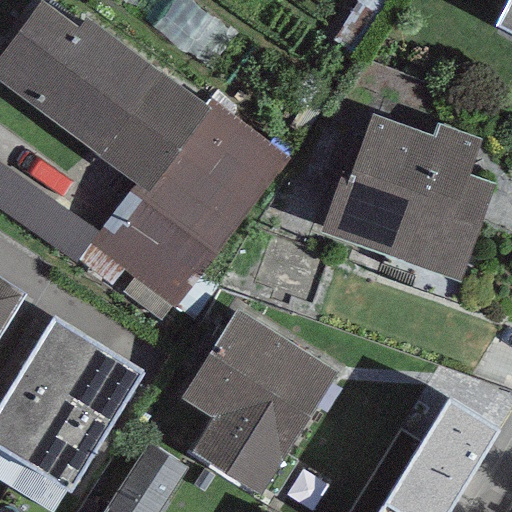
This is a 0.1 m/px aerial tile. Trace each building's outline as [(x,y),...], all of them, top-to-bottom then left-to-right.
[(41,0),(0,53),(0,80),(134,183),(146,192),(210,110),(204,105),(87,16),(78,28),(41,0)] [(511,0),(506,0),(492,26),(511,36),(511,0)] [(97,231),(89,243),(173,307),(288,158),(209,98),(204,105),(210,110),(146,192),(134,183),(97,231)] [(434,136),(372,115),(350,177),(341,174),(321,231),(460,280),(494,184),(468,175),(480,140),(438,125),(434,136)] [(97,231),(0,164),(0,209),(76,261),(89,243),(97,231)] [(0,334),(26,293),(0,276),(0,334)] [(338,372),(237,309),(181,398),(212,418),(191,452),(261,495),(338,372)] [(52,318),(0,403),(0,447),(71,491),(143,374),(52,318)] [(448,511),(499,431),(448,400),(377,511),(448,511)] [(158,511),(187,468),(148,443),(103,511),(158,511)]
